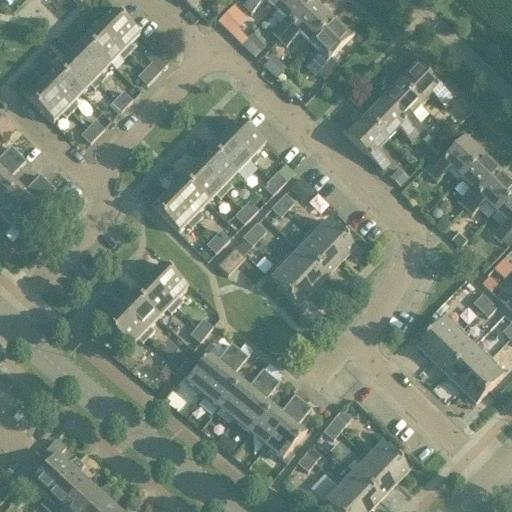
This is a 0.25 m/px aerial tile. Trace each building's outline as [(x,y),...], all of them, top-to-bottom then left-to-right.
[(180,0),(191,10),(198,3),(194,0),(180,0)] [(274,13),(286,0),(252,0),(249,4),(244,9),(252,16),(264,3),(274,13)] [(309,0),(286,0),(274,13),(286,24),(273,36),(280,42),(315,6),(309,0)] [(217,4),(212,9),(212,13),(218,18),(224,11),(217,4)] [(315,6),(280,42),(287,49),(299,37),(309,46),(333,23),(315,6)] [(233,9),(217,25),(218,25),(230,38),(236,32),(246,22),(233,9)] [(111,12),(97,27),(128,57),(134,51),(129,46),(138,38),(111,12)] [(333,23),(309,46),(320,57),(307,70),(314,77),(316,75),(324,83),(339,68),(330,60),(350,40),(333,23)] [(97,27),(83,41),(110,67),(118,59),(122,63),(128,57),(97,27)] [(110,67),(83,41),(68,56),(100,87),(106,80),(102,76),(110,67)] [(248,41),(240,48),(253,61),(260,53),(248,41)] [(144,73),(153,82),(168,67),(154,53),(146,61),(151,66),(144,73)] [(68,56),(54,70),(81,97),(89,88),(94,93),(100,87),(68,56)] [(273,58),(262,70),(275,82),(286,70),(273,58)] [(394,82),(421,108),(432,98),(445,111),(452,104),(411,65),(394,82)] [(81,97),(54,70),(40,85),(71,116),(78,109),(73,105),(81,97)] [(153,82),(144,73),(137,80),(146,89),(153,82)] [(421,108),(394,82),(378,99),(418,139),(424,132),(411,119),(421,108)] [(71,116),(40,85),(25,100),(52,126),(60,117),(65,122),(71,116)] [(123,95),(116,102),(125,111),(132,104),(123,95)] [(418,139),(378,99),(360,117),(387,144),(398,132),(411,146),(418,139)] [(125,111),(116,102),(109,110),(118,119),(125,111)] [(387,144),(360,117),(343,135),(383,174),(390,167),(377,154),(387,144)] [(430,150),(449,155),(453,142),(444,140),(448,126),(426,120),(423,129),(435,133),(430,150)] [(237,122),(222,137),(254,167),(260,161),(256,157),(264,148),(237,122)] [(88,132),(97,140),(104,133),(95,125),(88,132)] [(97,140),(88,132),(80,139),(90,148),(97,140)] [(461,181),(487,153),(470,136),(442,165),(430,177),(437,184),(451,171),(461,181)] [(254,167),(222,137),(208,151),(235,178),(244,169),(248,173),(254,167)] [(0,158),(0,173),(17,157),(9,149),(0,158)] [(235,178),(208,151),(194,166),(225,196),(231,190),(227,186),(235,178)] [(487,153),(461,181),(471,191),(458,204),(465,211),(505,171),(487,153)] [(24,164),(17,157),(0,173),(0,202),(17,186),(10,179),(24,164)] [(429,166),(423,172),(429,178),(430,177),(442,165),(436,160),(429,166)] [(194,166),(180,181),(207,207),(215,198),(219,202),(225,196),(194,166)] [(511,177),(505,171),(465,211),(472,218),(485,205),(495,215),(511,197),(511,177)] [(398,172),(390,180),(399,189),(407,181),(398,172)] [(270,183),(279,192),(287,185),(277,176),(270,183)] [(24,192),(17,186),(0,202),(0,221),(5,226),(1,230),(46,185),(38,177),(24,192)] [(180,181),(166,195),(197,225),(203,219),(199,215),(207,207),(180,181)] [(301,181),(289,193),(301,204),(313,192),(301,181)] [(279,192),(270,183),(262,190),(272,200),(279,192)] [(46,185),(1,230),(4,233),(8,229),(20,241),(46,214),(39,207),(53,192),(46,185)] [(197,225),(166,195),(151,210),(178,236),(187,227),(191,231),(197,225)] [(511,197),(495,215),(506,225),(493,238),(500,245),(501,244),(507,250),(511,245),(511,197)] [(277,205),(288,214),(294,207),(284,198),(277,205)] [(249,205),(241,212),(251,221),(258,214),(249,205)] [(288,214),(277,205),(270,213),(280,222),(288,214)] [(251,221),(241,212),(234,220),(243,229),(251,221)] [(444,220),(435,229),(442,236),(442,235),(451,227),(444,220)] [(316,227),(309,234),(340,264),(355,249),(328,223),(320,231),(316,227)] [(256,227),(249,234),(259,243),(266,236),(256,227)] [(220,233),(213,241),(223,250),(230,243),(220,233)] [(259,243),(249,234),(241,242),(251,251),(259,243)] [(308,245),(300,254),(327,279),(340,264),(309,234),(303,241),(308,245)] [(458,237),(451,244),(459,252),(466,245),(458,237)] [(223,250),(213,241),(205,248),(215,258),(223,250)] [(234,252),(217,269),(227,280),(244,262),(234,252)] [(327,279),(300,254),(292,262),(287,258),(281,264),(313,294),(327,279)] [(510,283),(511,280),(511,267),(503,260),(494,270),(510,283)] [(313,294),(281,264),(275,271),(279,275),(271,283),(298,309),(313,294)] [(159,265),(145,280),(176,310),(182,303),(178,299),(186,291),(159,265)] [(176,310),(145,280),(131,295),(158,321),(166,313),(169,317),(176,310)] [(488,281),(482,287),(490,295),(497,288),(489,280),(488,281)] [(511,288),(511,289),(508,286),(494,301),(511,317),(511,316),(511,288)] [(131,295),(117,310),(148,340),(153,334),(149,330),(158,321),(131,295)] [(489,304),(481,297),(481,298),(472,307),(480,314),(489,304)] [(489,304),(480,314),(487,321),(497,311),(489,304)] [(148,340),(117,310),(102,325),(129,351),(137,342),(141,346),(148,340)] [(202,323),(195,331),(206,339),(212,332),(202,323)] [(432,363),(463,332),(456,326),(451,331),(442,323),(417,348),(432,363)] [(511,339),(511,327),(511,326),(501,336),(509,343),(511,339)] [(206,339),(195,331),(189,339),(199,347),(206,339)] [(463,332),(432,363),(447,377),(472,352),(464,344),(469,338),(463,332)] [(193,376),(185,385),(201,397),(197,402),(198,403),(239,353),(230,346),(216,362),(210,356),(209,356),(208,358),(193,376)] [(239,353),(246,359),(251,353),(244,347),(239,353)] [(480,360),(472,352),(447,377),(461,392),(492,361),(486,354),(480,360)] [(246,359),(239,353),(198,403),(200,406),(205,401),(218,411),(241,382),(233,376),(246,359)] [(176,354),(170,362),(180,371),(187,363),(176,354)] [(203,354),(189,372),(193,376),(208,358),(203,354)] [(492,361),(461,392),(476,407),(502,381),(492,372),(497,366),(492,361)] [(180,371),(170,362),(163,370),(174,379),(180,371)] [(263,373),(270,379),(275,373),(269,368),(268,367),(263,373)] [(241,382),(218,411),(232,423),(228,428),(229,429),(270,379),(263,373),(262,372),(249,387),(241,382)] [(270,379),(276,384),(281,378),(275,373),(270,379)] [(276,384),(270,379),(229,429),(232,431),(236,426),(249,437),(273,408),(265,401),(278,385),(276,384)] [(273,408),(249,437),(264,449),(260,454),(261,455),(302,405),(293,397),(280,413),(273,408)] [(302,405),(261,455),(264,457),(268,452),(287,468),(294,459),(289,454),(305,434),(297,427),(309,411),(302,405)] [(335,420),(330,426),(340,436),(350,423),(340,415),(336,421),(335,420)] [(340,436),(330,426),(322,436),(333,445),(340,436)] [(47,500),(81,463),(76,458),(69,466),(57,456),(63,450),(55,444),(39,461),(47,468),(31,485),(47,500)] [(368,452),(363,458),(394,488),(409,473),(382,447),(373,456),(368,452)] [(305,458),(314,467),(320,461),(309,452),(305,458)] [(314,467),(305,458),(296,468),(307,476),(314,467)] [(361,468),(353,476),(380,503),(394,488),(363,458),(357,464),(361,468)] [(81,463),(47,500),(39,509),(42,511),(63,511),(89,484),(79,475),(85,467),(81,463)] [(340,481),(335,487),(360,511),(371,511),(380,503),(353,476),(345,485),(340,481)] [(99,494),(89,484),(63,511),(91,511),(111,491),(106,486),(99,494)] [(360,511),(335,487),(329,493),(333,497),(324,506),(330,511),(360,511)] [(3,490),(0,493),(0,507),(10,497),(3,490)] [(111,491),(91,511),(118,511),(108,503),(115,494),(111,491)]
